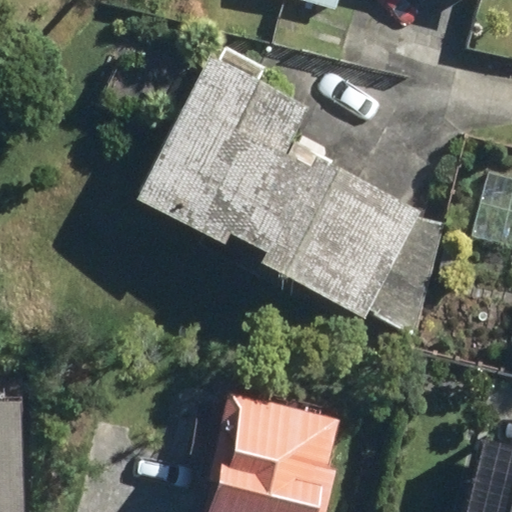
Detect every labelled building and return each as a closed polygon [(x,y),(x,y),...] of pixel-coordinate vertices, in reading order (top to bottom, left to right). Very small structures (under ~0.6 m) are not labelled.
[(289,0),(337,11),(339,0),(289,0)] [(212,62),(201,57),(126,204),(214,248),(221,234),(258,252),(252,265),(357,318),(361,309),(403,331),(457,224),(336,163),(320,155),(298,144),(291,141),(307,111),(255,85),(264,67),(221,45),(212,62)] [(511,176),(484,169),(466,238),(511,250),(511,176)] [(339,409),(217,381),(212,402),(199,399),(187,457),(201,460),(196,483),(207,485),(200,511),(326,511),(337,467),(327,465),(339,409)] [(0,383),(0,511),(25,511),(19,382),(0,383)] [(511,511),(511,446),(481,438),(460,511),(511,511)]
